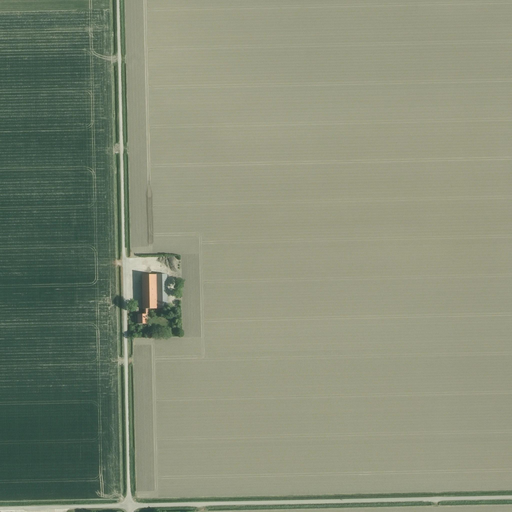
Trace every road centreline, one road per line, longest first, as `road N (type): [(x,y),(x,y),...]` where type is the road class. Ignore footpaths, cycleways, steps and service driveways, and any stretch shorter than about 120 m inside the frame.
road 1 (unclassified): [(118,0),(128,506)]
road 2 (unclassified): [(128,506),(511,498)]
road 3 (unclassified): [(128,506),(0,509)]
